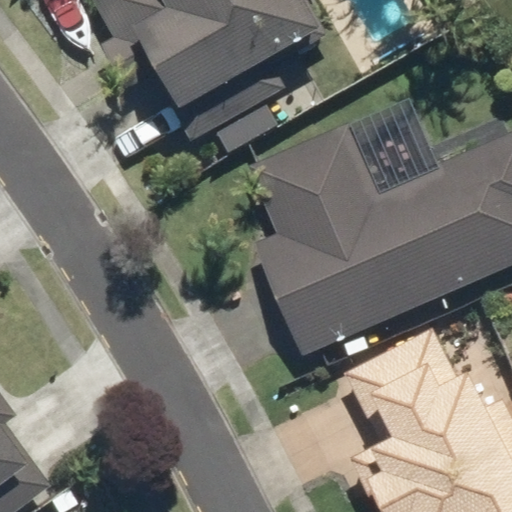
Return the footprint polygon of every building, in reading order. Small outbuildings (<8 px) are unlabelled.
[(341,61),(305,0),(91,0),(116,41),(99,50),(125,95),(151,79),(191,148),(211,137),(225,162),(281,130),(266,105),(341,61)] [(250,247),(298,360),(511,270),(511,136),(374,195),(346,129),(243,173),(271,238),(250,247)] [(511,395),(511,368),(488,327),(460,343),(495,405),(511,395)] [(479,417),(435,331),(340,379),(376,450),(345,465),(368,511),(511,511),(511,483),(507,474),(511,471),(511,430),(500,407),(479,417)] [(0,511),(14,511),(51,486),(0,414),(0,511)]
